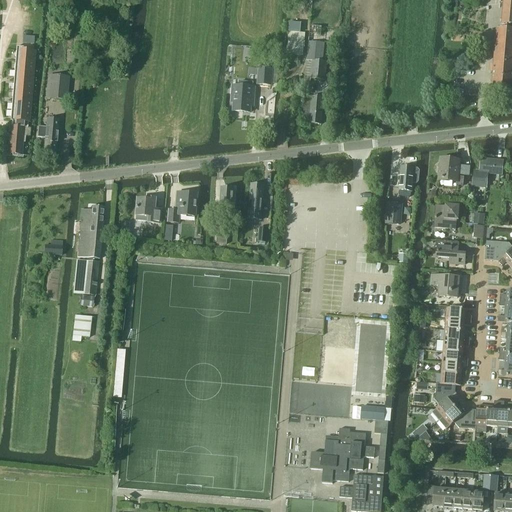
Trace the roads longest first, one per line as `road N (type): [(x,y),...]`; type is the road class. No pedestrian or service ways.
road 1 (unclassified): [(0,186),(511,129)]
road 2 (residential): [(511,392),(485,384),(480,250)]
